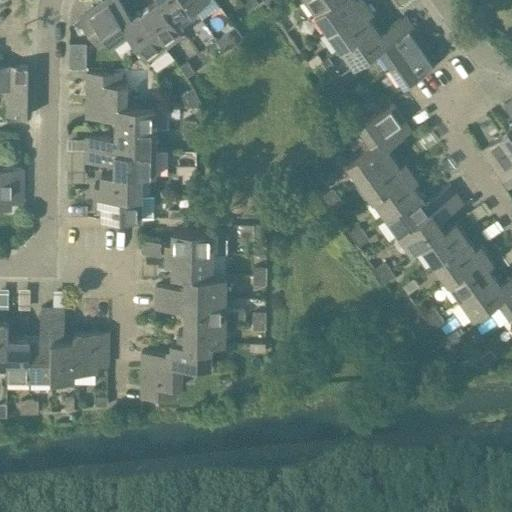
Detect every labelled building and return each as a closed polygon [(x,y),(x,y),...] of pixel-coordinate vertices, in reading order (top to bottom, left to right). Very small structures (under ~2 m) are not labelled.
[(129,31),(107,0),(102,0),(78,18),(98,46),(107,40),(111,44),(129,32),(129,31)] [(121,0),(107,0),(129,31),(129,32),(137,43),(144,53),(146,56),(164,43),(141,9),(132,15),(121,0)] [(183,29),(175,18),(175,19),(161,0),(153,0),(141,9),(164,43),(183,29)] [(193,6),(188,0),(161,0),(175,19),(175,18),(193,6)] [(243,0),(242,1),(247,8),(258,1),(257,0),(243,0)] [(308,0),(315,10),(329,0),(308,0)] [(329,0),(315,10),(328,28),(367,1),(367,0),(329,0)] [(328,28),(341,46),(375,23),(368,14),(374,10),(367,1),(328,28)] [(375,23),(341,46),(354,65),(378,48),(378,47),(412,24),(405,14),(381,31),(375,23)] [(425,42),(412,24),(378,47),(378,48),(391,65),(425,42)] [(242,37),(235,26),(221,36),(228,46),(242,37)] [(68,41),(69,64),(86,63),(84,40),(68,41)] [(425,42),(391,65),(404,84),(438,60),(425,42)] [(206,62),(213,57),(206,47),(199,52),(206,62)] [(1,53),(0,52),(0,87),(6,88),(6,115),(28,115),(28,64),(1,63),(1,53)] [(307,60),(312,67),(322,59),(317,52),(307,60)] [(151,64),(146,56),(144,53),(137,59),(144,69),(151,64)] [(188,75),(195,70),(187,60),(180,65),(188,75)] [(352,67),(341,74),(346,81),(357,74),(352,67)] [(86,70),(86,104),(127,105),(127,104),(127,82),(121,82),(121,70),(86,70)] [(328,79),(317,87),(324,97),(335,89),(328,79)] [(195,85),(192,87),(177,96),(184,105),(208,105),(195,85)] [(366,110),(377,103),(372,96),(361,103),(366,110)] [(511,96),(503,103),(511,114),(511,96)] [(372,143),(405,119),(391,101),(358,124),(365,133),(361,136),(360,134),(349,141),(357,152),(371,142),(372,143)] [(127,105),(86,104),(86,116),(115,116),(115,126),(156,127),(156,104),(127,104),(127,105)] [(183,119),(183,128),(196,128),(196,119),(183,119)] [(411,129),(405,119),(372,143),(371,142),(357,152),(347,159),(360,178),(394,154),(387,146),(411,129)] [(108,148),(156,149),(156,127),(115,126),(115,137),(110,137),(110,135),(86,135),(85,148),(108,148)] [(511,131),(509,127),(481,147),(508,186),(511,182),(511,131)] [(196,128),(183,128),(183,136),(196,136),(196,128)] [(115,160),(115,170),(115,171),(142,171),(142,172),(155,172),(156,149),(108,148),(108,160),(115,160)] [(347,159),(342,152),(331,160),(337,167),(347,159)] [(373,196),(412,169),(405,159),(400,163),(394,154),(360,178),(373,196)] [(177,172),(183,172),(196,173),(196,164),(183,164),(177,164),(177,172)] [(0,165),(0,206),(11,207),(11,201),(23,201),(23,166),(0,165)] [(418,178),(412,169),(373,196),(386,214),(419,190),(413,182),(418,178)] [(142,194),(142,172),(142,171),(115,171),(115,170),(101,170),(101,182),(94,182),(94,193),(142,194)] [(195,181),(196,173),(183,172),(182,181),(195,181)] [(425,199),(419,190),(386,214),(399,232),(456,192),(449,182),(425,199)] [(323,194),(328,201),(338,194),(333,187),(323,194)] [(463,201),(456,192),(399,232),(412,251),(423,243),(445,227),(445,226),(439,218),(463,201)] [(141,216),(142,194),(94,193),(94,204),(101,204),(101,216),(141,216)] [(338,194),(328,201),(333,208),(343,201),(338,194)] [(168,217),(181,217),(181,208),(168,208),(168,217)] [(456,219),(445,226),(445,227),(423,243),(436,261),(469,237),(456,219)] [(348,231),(353,237),(364,230),(359,223),(348,231)] [(240,224),(240,229),(240,238),(253,238),(253,224),(240,224)] [(142,251),(165,251),(213,251),(225,252),(225,229),(172,228),(172,240),(165,240),(162,240),(162,237),(142,237),(142,251)] [(364,230),(353,237),(358,244),(369,237),(364,230)] [(448,279),(487,251),(480,242),(475,246),(469,237),(436,261),(448,279)] [(213,251),(165,251),(165,262),(172,262),(172,274),(185,274),(185,273),(213,274),(213,273),(213,251)] [(493,261),(487,251),(448,279),(461,297),(495,273),(488,264),(493,261)] [(374,267),(379,274),(390,267),(385,260),(374,267)] [(253,265),(253,274),(266,274),(266,265),(253,265)] [(390,267),(379,274),(384,281),(395,274),(390,267)] [(226,273),(213,273),(213,274),(185,273),(185,274),(185,284),(155,284),(155,295),(225,296),(226,273)] [(511,273),(500,282),(495,273),(461,297),(474,315),(498,298),(511,287),(511,273)] [(266,282),(266,274),(253,274),(253,282),(266,282)] [(403,284),(408,291),(419,284),(413,277),(403,284)] [(511,315),(511,287),(498,298),(511,316),(511,315)] [(244,309),(225,308),(225,296),(155,295),(155,307),(185,308),(185,318),(225,318),(244,319),(244,309)] [(29,375),(52,376),(53,306),(40,305),(40,335),(30,335),(29,375)] [(64,306),(53,306),(52,376),(74,376),(74,369),(74,335),(64,335),(64,306)] [(424,313),(429,320),(439,313),(434,306),(424,313)] [(253,310),(253,319),(266,319),(266,310),(253,310)] [(439,313),(429,320),(434,327),(444,320),(439,313)] [(178,329),(178,339),(178,340),(212,340),(212,341),(225,341),(225,318),(185,318),(184,329),(178,329)] [(266,327),(266,319),(253,319),(253,327),(266,327)] [(0,361),(7,361),(8,361),(8,335),(8,321),(0,321),(0,361)] [(74,329),(74,335),(74,369),(97,370),(97,364),(108,364),(108,329),(74,329)] [(466,344),(455,329),(442,338),(453,353),(466,344)] [(30,335),(8,335),(8,361),(7,361),(7,375),(29,375),(30,335)] [(211,363),(212,341),(212,340),(178,340),(178,339),(171,339),(171,350),(141,350),(141,362),(182,362),(182,363),(211,363)] [(265,350),(265,341),(252,341),(252,350),(265,350)] [(490,348),(480,355),(485,362),(495,355),(490,348)] [(182,362),(141,362),(141,396),(176,396),(176,385),(182,385),(182,363),(182,362)] [(223,377),(222,390),(231,390),(231,377),(223,377)] [(65,394),(65,407),(74,407),(74,395),(65,394)] [(107,404),(107,395),(94,395),(94,404),(107,404)] [(29,411),(29,399),(21,398),(21,411),(29,411)] [(29,399),(29,411),(38,411),(38,399),(29,399)]
